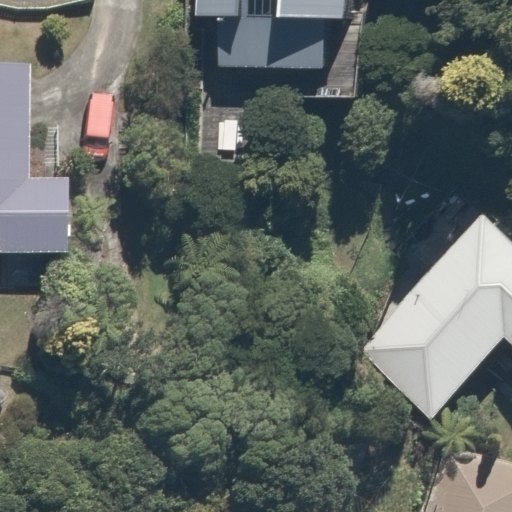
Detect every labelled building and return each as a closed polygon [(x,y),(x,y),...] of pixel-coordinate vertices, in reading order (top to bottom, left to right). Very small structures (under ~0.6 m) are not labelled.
[(385,114),(392,0),(206,0),(204,29),(238,31),(236,73),(342,79),(340,111),(385,114)] [(40,194),(43,82),(0,80),(0,271),(94,274),(96,196),(40,194)] [(318,102),(164,98),(162,179),(316,183),(318,102)] [(435,190),(397,150),(366,180),(404,220),(435,190)] [(511,225),(500,214),(363,356),(443,434),(511,362),(511,225)] [(511,511),(511,474),(448,455),(431,511),(511,511)]
